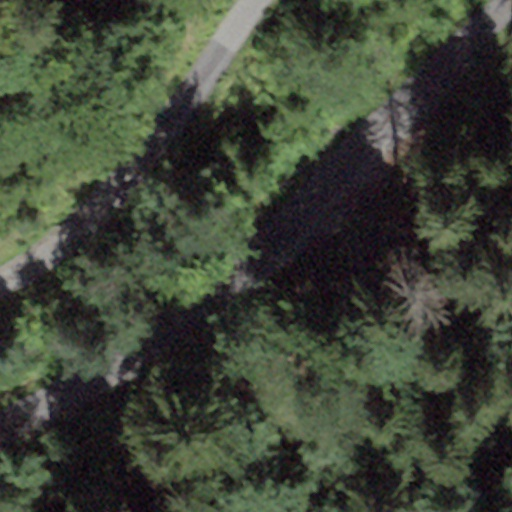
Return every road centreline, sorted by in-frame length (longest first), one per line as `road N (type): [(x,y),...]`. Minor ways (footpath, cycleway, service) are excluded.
road 1 (unclassified): [(0,460),(272,296),(511,47)]
road 2 (track): [(275,0),(153,189),(54,266),(0,294)]
